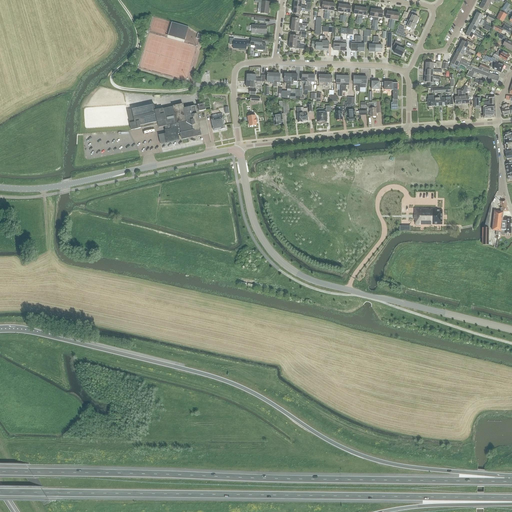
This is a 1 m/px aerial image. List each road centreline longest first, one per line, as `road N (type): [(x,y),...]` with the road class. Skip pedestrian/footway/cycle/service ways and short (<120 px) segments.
road 1 (trunk): [(511,478),(369,458),(222,379),(0,330)]
road 2 (trunk): [(511,481),(89,472)]
road 3 (trunk): [(89,493),(511,498)]
road 4 (tertiary): [(511,329),(295,272),(257,230),(236,151)]
road 5 (tertiary): [(0,187),(43,188),(236,151)]
road 6 (track): [(188,84),(144,90),(111,81),(138,39),(118,0)]
road 7 (unclassified): [(239,147),(409,127)]
road 8 (residential): [(406,72),(275,61)]
road 9 (trunk): [(381,511),(511,504)]
road 10 (residential): [(239,147),(235,70),(275,61)]
